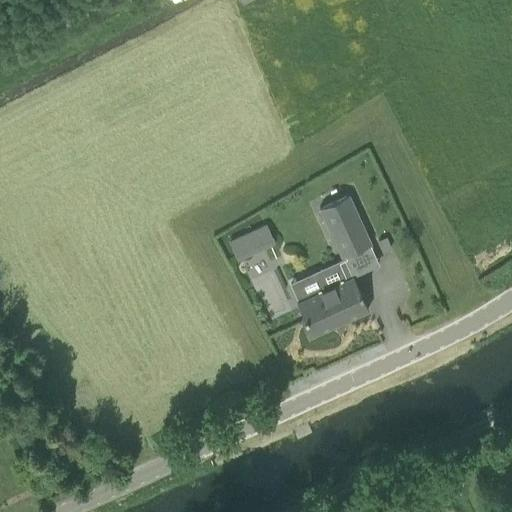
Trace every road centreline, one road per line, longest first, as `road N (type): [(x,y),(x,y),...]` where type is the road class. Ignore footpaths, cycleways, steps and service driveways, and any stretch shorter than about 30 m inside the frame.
road 1 (tertiary): [(65,511),(438,341),(511,299)]
road 2 (unclassified): [(511,413),(315,511)]
